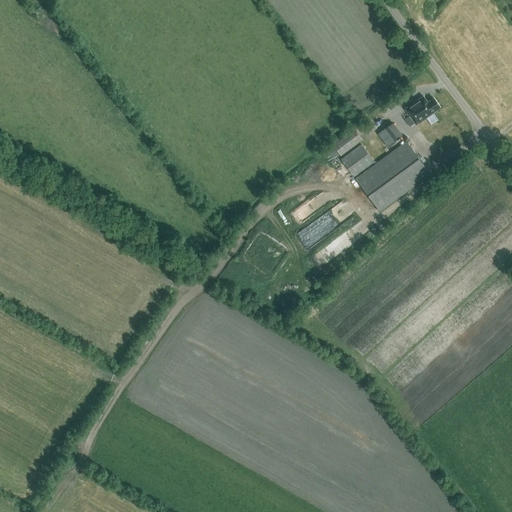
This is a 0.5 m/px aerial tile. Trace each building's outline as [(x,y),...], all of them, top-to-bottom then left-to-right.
[(404,109),(416,125),(434,112),(433,111),(439,107),(433,98),(427,102),(423,96),(404,109)] [(392,123),(377,134),(388,147),(390,145),(402,136),(392,123)] [(334,145),(341,155),(363,139),(355,129),(334,145)] [(357,179),(368,194),(381,211),(431,174),(407,141),(357,179)] [(355,176),(368,166),(374,161),(368,152),(362,145),(342,160),(355,176)] [(331,158),(337,154),(333,148),(327,152),(331,158)] [(322,304),(331,296),(328,292),(319,300),(322,304)] [(294,305),(299,300),(296,296),(290,301),(294,305)] [(332,297),(323,303),(326,307),(335,301),(332,297)]
